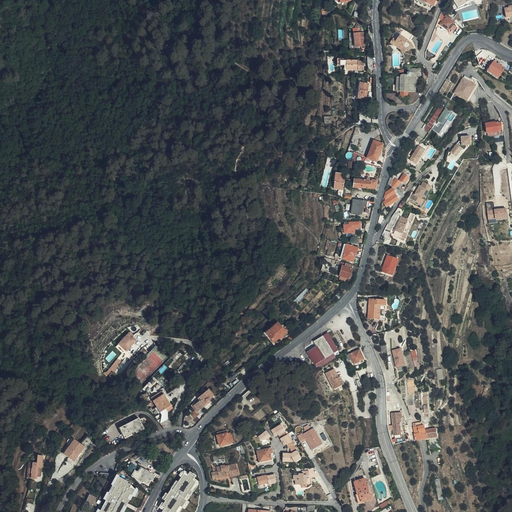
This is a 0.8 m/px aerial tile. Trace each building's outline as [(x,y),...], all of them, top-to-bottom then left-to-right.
[(460,0),(456,4),(460,9),(470,2),(475,0),(460,0)] [(472,6),(470,2),(460,9),(456,11),(458,13),(472,6)] [(447,13),(444,11),(443,10),(441,14),(439,18),(444,21),(441,25),(449,31),(451,29),(454,31),(457,28),(453,25),(455,23),(450,19),(451,18),(447,13)] [(449,31),(441,25),(439,28),(447,34),(449,31)] [(353,30),(354,47),(358,47),(364,46),(363,33),(358,34),(357,29),(353,30)] [(410,34),(403,30),(399,36),(406,40),(410,34)] [(404,43),(406,40),(399,36),(396,41),(395,43),(402,48),(405,53),(413,49),(411,44),(410,43),(408,45),(404,43)] [(395,43),(396,41),(393,38),(390,43),(400,50),(402,54),(405,53),(402,48),(395,43)] [(345,72),(367,71),(366,62),(361,62),(361,61),(344,62),(344,60),(336,59),(336,66),(345,67),(345,72)] [(502,67),(499,65),(494,62),(487,71),(498,79),(505,69),(502,67)] [(396,78),(396,92),(400,92),(400,96),(408,96),(408,92),(416,92),(416,77),(420,76),(420,70),(408,69),(407,75),(401,75),(400,76),(400,77),(396,78)] [(462,80),(455,92),(466,94),(465,102),(467,103),(475,87),(468,84),(462,80)] [(365,98),(367,85),(359,83),(356,99),(363,100),(363,97),(365,98)] [(466,94),(455,92),(453,95),(465,102),(466,94)] [(447,110),(442,117),(445,119),(447,116),(450,118),(453,114),(447,110)] [(445,119),(442,117),(438,115),(435,119),(438,121),(432,130),(438,134),(440,130),(445,133),(451,124),(446,120),(445,119)] [(503,130),(502,123),(498,123),(498,122),(486,124),(487,137),(499,135),(499,130),(503,130)] [(462,150),(463,137),(461,138),(461,142),(459,142),(449,152),(454,156),(461,149),(462,150)] [(380,154),(383,145),(374,141),(367,159),(377,162),(377,160),(379,160),(381,154),(380,154)] [(425,150),(418,146),(416,150),(415,153),(410,161),(417,165),(425,150)] [(342,191),(344,180),(340,179),(341,175),(335,174),(333,190),(342,191)] [(405,184),(409,178),(404,175),(400,181),(405,184)] [(364,189),(376,190),(377,181),(370,180),(370,181),(369,181),(369,179),(367,179),(366,181),(364,181),(364,189)] [(352,180),(352,189),(364,189),(364,181),(352,180)] [(396,180),(391,186),(395,190),(400,183),(396,180)] [(429,192),(432,187),(423,182),(420,187),(420,186),(415,194),(414,193),(410,199),(418,203),(426,190),(429,192)] [(387,208),(398,200),(395,196),(393,197),(392,196),(395,193),(392,189),(385,193),(384,197),(386,199),(385,200),(386,202),(384,203),(387,208)] [(419,208),(429,192),(426,190),(418,203),(410,199),(409,201),(416,206),(419,208)] [(366,204),(366,202),(353,201),(350,215),(359,216),(362,215),(363,208),(366,208),(366,204)] [(508,217),(507,208),(495,209),(494,202),(487,203),(489,220),(508,217)] [(406,239),(413,222),(411,221),(402,217),(395,234),(402,238),(406,239)] [(344,227),(344,228),(344,235),(354,234),(354,229),(360,229),(360,224),(349,224),(349,227),(344,227)] [(355,257),(358,250),(346,246),(342,260),(352,263),(354,257),(355,257)] [(388,256),(381,273),(386,275),(391,276),(394,268),(395,269),(399,260),(388,256)] [(328,274),(330,267),(323,265),(321,272),(328,274)] [(342,268),(339,277),(347,279),(349,280),(353,267),(345,265),(344,268),(342,268)] [(396,269),(395,269),(394,268),(391,276),(386,275),(385,276),(392,279),(396,269)] [(384,319),(386,300),(369,298),(367,318),(384,319)] [(334,353),(338,350),(328,333),(324,336),(323,334),(321,335),(322,337),(314,342),(317,346),(307,352),(317,368),(318,368),(336,356),(334,353)] [(125,353),(135,342),(128,336),(127,335),(124,339),(123,339),(125,340),(118,347),(125,353)] [(117,346),(118,347),(125,340),(123,339),(120,343),(117,346)] [(392,350),(396,367),(405,365),(401,348),(392,350)] [(351,364),(353,362),(354,363),(357,362),(358,363),(361,362),(360,361),(364,359),(360,350),(350,354),(347,355),(349,360),(351,364)] [(335,368),(327,372),(335,388),(345,383),(342,378),(340,379),(339,376),(337,373),(335,368)] [(141,390),(147,395),(157,384),(152,379),(141,390)] [(201,400),(195,405),(199,410),(205,406),(205,405),(207,403),(208,403),(209,403),(210,403),(210,401),(209,400),(214,396),(208,390),(199,398),(201,400)] [(161,391),(150,399),(153,402),(160,413),(165,409),(167,412),(173,408),(171,405),(163,394),(161,391)] [(233,415),(229,409),(225,412),(230,417),(233,415)] [(401,412),(392,413),(393,425),(394,430),(394,436),(401,435),(399,422),(401,422),(401,418),(402,418),(401,412)] [(142,429),(137,419),(119,428),(124,438),(142,429)] [(414,433),(415,441),(426,439),(426,438),(424,430),(424,427),(424,425),(420,426),(419,422),(413,423),(414,427),(415,433),(414,433)] [(280,423),(270,429),(274,434),(274,435),(277,433),(278,434),(279,433),(284,430),(285,430),(280,423)] [(266,429),(271,436),(274,434),(270,429),(269,426),(266,429)] [(304,434),(313,450),(323,444),(314,428),(304,434)] [(433,428),(424,430),(426,438),(426,439),(434,437),(433,428)] [(271,436),(266,429),(257,435),(261,440),(264,439),(265,438),(267,438),(271,436)] [(231,433),(227,434),(218,437),(217,437),(220,447),(234,443),(231,433)] [(287,434),(282,437),(279,439),(283,446),(286,444),(291,441),(287,434)] [(85,447),(75,439),(64,454),(73,462),(77,457),(76,456),(79,452),(80,453),(85,447)] [(301,458),(296,450),(295,451),(294,450),(293,445),(286,446),(287,451),(289,451),(291,454),(282,453),(282,462),(291,462),(291,456),(294,462),(301,458)] [(272,449),(257,452),(259,462),(271,460),(271,458),(274,458),(274,455),(273,455),(272,449)] [(37,475),(41,475),(42,455),(37,455),(36,462),(29,462),(28,469),(32,469),(31,478),(37,478),(37,475)] [(218,478),(226,477),(226,475),(229,474),(229,476),(229,477),(237,476),(234,464),(225,466),(224,465),(216,467),(217,471),(211,473),(212,479),(218,478)] [(153,480),(155,476),(145,470),(140,468),(138,473),(134,471),(131,476),(132,478),(148,486),(151,480),(153,480)] [(309,470),(302,471),(303,475),(294,475),(295,480),(296,480),(296,484),(302,484),(302,485),(306,485),(306,484),(311,483),(310,478),(309,478),(309,475),(309,470)] [(274,476),(266,477),(268,485),(268,486),(276,484),(274,476)] [(268,485),(266,477),(256,479),(258,487),(264,485),(268,485)] [(353,482),(357,495),(359,495),(361,503),(366,502),(365,498),(371,496),(367,485),(366,485),(364,479),(353,482)] [(172,511),(184,496),(180,493),(182,490),(172,483),(170,486),(167,484),(158,496),(161,498),(155,506),(161,510),(163,511),(172,511)] [(117,502),(125,507),(129,500),(121,495),(120,496),(117,494),(113,500),(117,502)] [(123,510),(125,507),(117,502),(115,506),(123,510)]
